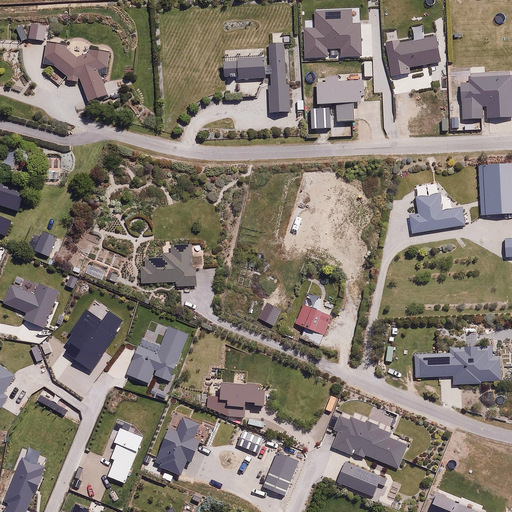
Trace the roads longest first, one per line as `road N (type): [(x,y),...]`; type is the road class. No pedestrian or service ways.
road 1 (residential): [(90,126),(200,153),(511,141)]
road 2 (residential): [(511,436),(207,320)]
road 3 (residential): [(89,387),(45,511)]
